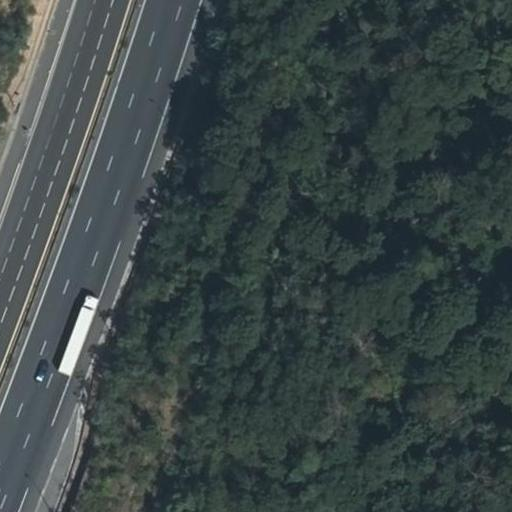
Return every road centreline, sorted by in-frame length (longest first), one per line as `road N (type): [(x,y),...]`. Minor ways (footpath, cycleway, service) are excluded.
road 1 (motorway): [(0,490),(174,0)]
road 2 (motorway): [(102,0),(0,293)]
